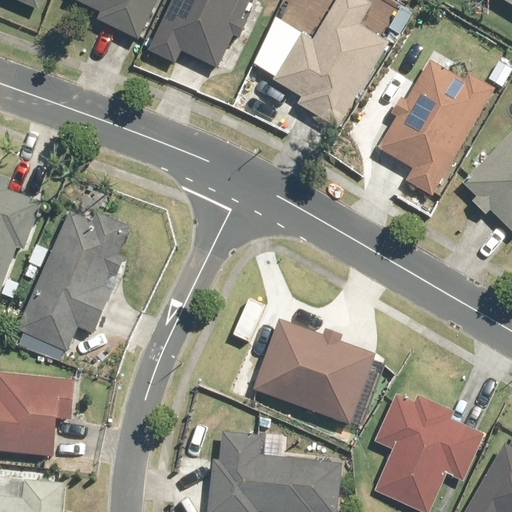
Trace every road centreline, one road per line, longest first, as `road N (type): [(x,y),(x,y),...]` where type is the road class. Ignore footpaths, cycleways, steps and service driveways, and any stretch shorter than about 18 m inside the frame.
road 1 (residential): [(128,511),(143,414),(243,177)]
road 2 (residential): [(511,333),(243,177)]
road 3 (residential): [(243,177),(0,85)]
